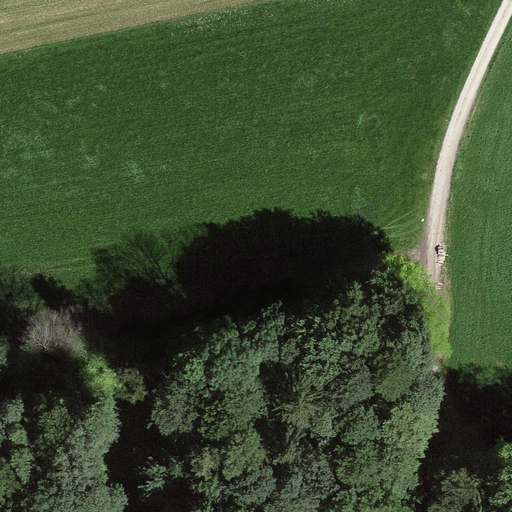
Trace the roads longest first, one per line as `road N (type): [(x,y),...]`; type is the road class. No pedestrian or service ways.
road 1 (track): [(369,457),(414,394),(432,214),(473,68),(506,0)]
road 2 (track): [(0,485),(369,457)]
